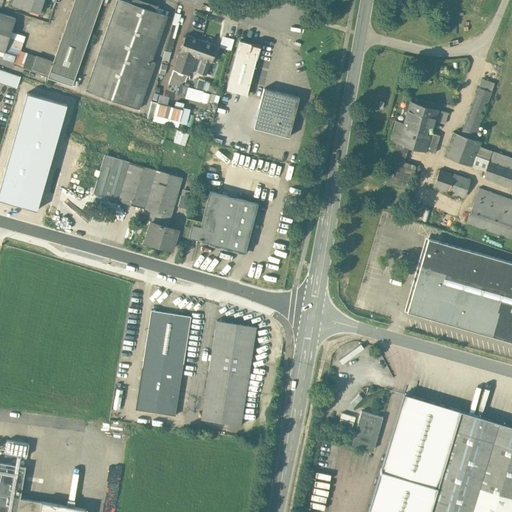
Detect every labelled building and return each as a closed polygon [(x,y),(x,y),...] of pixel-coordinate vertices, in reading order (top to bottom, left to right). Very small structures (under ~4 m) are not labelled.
[(13,0),(12,4),(39,12),(43,0),(13,0)] [(74,0),(52,64),(50,71),(74,79),(101,0),(74,0)] [(122,0),(116,0),(85,90),(139,109),(155,63),(151,61),(167,15),(122,0)] [(146,7),(155,10),(157,4),(147,2),(146,7)] [(403,10),(395,8),(391,23),(400,25),(403,10)] [(15,18),(0,13),(0,51),(4,52),(15,18)] [(437,14),(429,14),(428,29),(435,29),(437,14)] [(172,24),(165,51),(171,52),(178,26),(172,24)] [(51,33),(27,26),(23,39),(46,47),(51,33)] [(201,40),(186,35),(180,51),(194,56),(195,56),(201,40)] [(231,48),(232,37),(221,35),(219,47),(231,48)] [(217,46),(201,40),(195,56),(202,59),(198,71),(206,74),(211,62),(217,46)] [(259,46),(239,40),(227,89),(247,95),(259,46)] [(194,56),(180,51),(174,69),(188,74),(194,56)] [(35,58),(18,52),(14,63),(31,69),(35,58)] [(52,64),(35,58),(31,69),(48,75),(50,71),(52,64)] [(20,77),(0,69),(0,81),(17,87),(20,77)] [(74,79),(50,71),(48,75),(47,77),(72,86),(74,79)] [(198,79),(196,90),(203,92),(205,81),(198,79)] [(496,92),(479,86),(463,133),(454,130),(445,154),(475,165),(478,155),(491,160),(485,175),(511,184),(511,151),(479,140),(496,92)] [(299,97),(264,88),(253,127),(289,137),(299,97)] [(176,101),(175,107),(157,103),(154,114),(180,121),(184,103),(176,101)] [(438,109),(410,101),(404,123),(398,142),(409,145),(426,150),(431,133),(434,121),(437,110),(438,109)] [(447,113),(437,110),(434,121),(444,123),(447,113)] [(404,123),(396,120),(390,140),(396,142),(398,142),(404,123)] [(440,135),(431,133),(426,150),(435,152),(440,135)] [(398,142),(396,142),(391,159),(392,159),(404,162),(409,145),(398,142)] [(183,178),(105,154),(93,193),(155,212),(171,217),(183,178)] [(404,162),(392,159),(385,182),(408,189),(415,165),(404,162)] [(472,179),(441,167),(434,188),(464,199),(472,179)] [(511,195),(482,185),(470,221),(511,236),(511,195)] [(258,203),(210,191),(200,226),(192,223),(188,237),(209,242),(245,251),(258,203)] [(192,198),(181,195),(178,207),(189,210),(192,198)] [(171,217),(155,212),(152,221),(168,226),(171,217)] [(168,226),(152,221),(146,240),(152,242),(152,244),(171,249),(177,229),(168,226)] [(186,222),(182,235),(188,237),(192,223),(186,222)] [(511,262),(433,239),(411,313),(511,341),(511,262)] [(191,316),(151,310),(136,409),(175,415),(191,316)] [(255,326),(216,320),(211,355),(209,355),(208,359),(210,359),(201,419),(240,425),(255,326)] [(511,511),(511,426),(406,395),(370,511),(511,511)] [(383,416),(361,410),(352,442),(373,448),(383,416)] [(29,444),(7,440),(5,453),(26,457),(29,444)] [(0,511),(39,511),(41,502),(20,498),(25,467),(0,462),(0,511)] [(67,506),(41,502),(39,511),(85,511),(86,509),(74,507),(75,501),(68,500),(67,506)]
